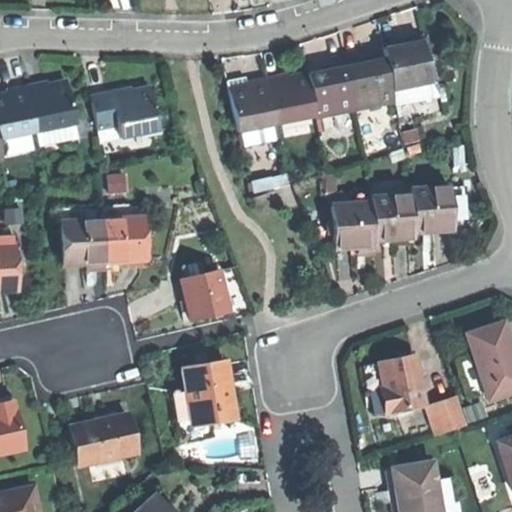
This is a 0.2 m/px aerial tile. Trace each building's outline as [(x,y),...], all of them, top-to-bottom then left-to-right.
[(384,60),(390,91),(429,83),(420,37),(409,39),(400,41),(401,45),(382,49),(384,60)] [(392,101),(390,91),(384,60),(372,62),(365,63),(364,58),(343,62),(353,109),(392,101)] [(315,117),(353,109),(343,62),(332,65),(325,66),(326,72),(306,76),(315,117)] [(275,125),(315,117),(306,76),(294,78),(287,80),(286,75),(265,79),(275,125)] [(272,126),(275,125),(265,79),(254,81),(246,83),(247,88),(227,92),(236,133),(239,132),(272,126)] [(35,133),(74,125),(65,84),(54,86),(48,87),(46,82),(26,86),(35,133)] [(0,139),(35,133),(26,86),(16,88),(6,90),(7,95),(0,96),(0,139)] [(119,140),(158,132),(149,89),(130,93),(129,88),(113,91),(89,96),(96,130),(116,126),(119,140)] [(275,141),(272,126),(239,132),(242,148),(275,141)] [(321,202),(329,201),(335,201),(333,175),(319,176),(321,202)] [(272,187),(286,185),(285,176),(271,178),(272,187)] [(409,190),(409,195),(412,233),(435,231),(453,230),(450,187),(409,190)] [(368,192),(369,198),(409,195),(409,190),(409,189),(368,192)] [(409,195),(369,198),(372,241),(392,240),(413,238),(412,233),(409,195)] [(357,248),(372,247),(372,241),(369,198),(335,201),(329,201),(331,221),(332,233),(333,249),(345,249),(357,248)] [(140,219),(99,221),(102,264),(123,263),(143,262),(140,219)] [(102,264),(99,221),(59,224),(62,266),(80,265),(102,264)] [(12,238),(0,238),(0,291),(0,292),(15,291),(12,238)] [(373,254),(372,247),(357,248),(357,255),(373,254)] [(179,267),(182,280),(201,275),(198,262),(179,267)] [(182,280),(179,280),(185,304),(189,321),(226,312),(216,271),(201,275),(182,280)] [(485,400),(511,391),(511,356),(501,322),(464,335),(485,400)] [(387,413),(421,406),(411,357),(377,363),(387,413)] [(223,362),(180,370),(190,426),(232,419),(228,392),(223,362)] [(370,416),(387,413),(377,363),(361,367),(366,393),(370,416)] [(424,407),(433,435),(463,425),(454,397),(424,407)] [(0,454),(21,450),(11,402),(0,404),(0,454)] [(134,454),(126,415),(96,421),(68,427),(76,466),(134,454)] [(511,494),(511,493),(511,436),(495,442),(511,494)] [(396,511),(437,511),(430,463),(390,469),(396,506),(396,511)] [(0,511),(36,511),(31,487),(0,494),(0,511)] [(134,511),(156,511),(147,501),(134,511)]
